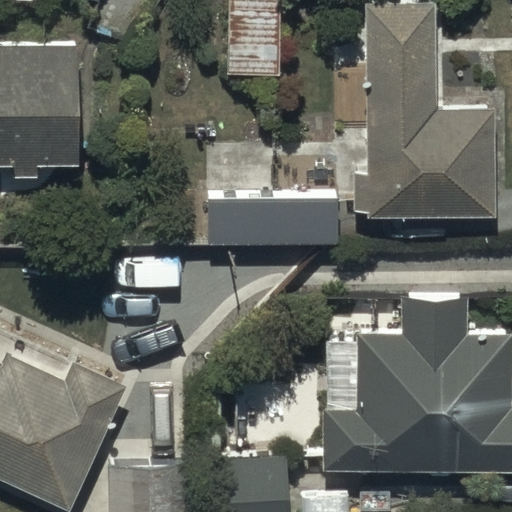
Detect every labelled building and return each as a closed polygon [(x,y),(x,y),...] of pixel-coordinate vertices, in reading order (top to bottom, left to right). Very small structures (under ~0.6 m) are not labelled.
[(273,0),(219,0),(222,69),(275,67),(273,0)] [(429,103),(428,0),(359,0),(360,167),(352,167),(353,207),(488,206),(488,102),(429,103)] [(78,40),(0,39),(0,158),(11,158),(11,173),(37,173),(37,158),(78,158),(78,40)] [(332,199),(205,196),(204,236),(331,239),(332,199)] [(352,335),(320,335),(319,463),(511,463),(511,379),(506,380),(507,329),(462,329),(462,293),(397,292),(396,330),(352,329),(352,335)] [(0,362),(0,473),(69,505),(127,379),(70,353),(61,371),(9,347),(1,363),(0,362)] [(281,511),(281,453),(198,455),(198,511),(281,511)] [(191,511),(190,461),(108,463),(108,511),(191,511)]
